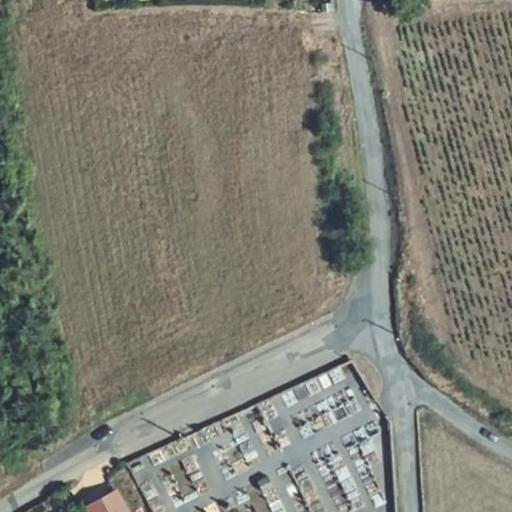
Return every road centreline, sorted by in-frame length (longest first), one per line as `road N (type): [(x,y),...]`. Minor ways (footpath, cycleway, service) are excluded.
road 1 (unclassified): [(0,508),(379,319)]
road 2 (unclassified): [(348,0),(380,186),(379,319)]
road 3 (residential): [(402,383),(511,451)]
road 4 (unclassified): [(402,383),(403,511)]
